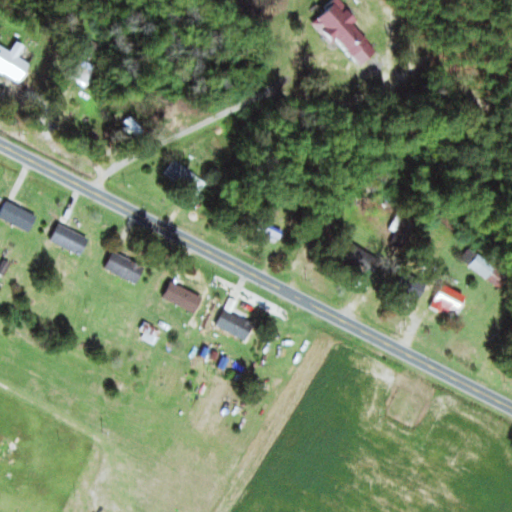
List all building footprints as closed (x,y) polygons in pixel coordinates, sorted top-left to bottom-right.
[(356,69),(379,52),(341,0),(335,0),(316,14),(356,69)] [(82,48),(99,57),(109,40),(92,30),(82,48)] [(19,57),(26,47),(16,41),(10,51),(0,45),(0,70),(19,82),(31,65),(19,57)] [(192,191),(202,177),(174,158),(164,172),(192,191)] [(380,197),(370,193),(363,209),(373,213),(380,197)] [(38,216),(6,200),(0,213),(0,217),(30,232),(38,216)] [(50,241),(81,256),(89,239),(59,224),(50,241)] [(275,243),(281,232),(269,225),(263,235),(275,243)] [(374,256),(349,241),(340,257),(364,272),(374,256)] [(496,268),(470,247),(461,259),(488,279),(496,268)] [(136,284),(145,267),(114,250),(105,267),(136,284)] [(396,290),(420,301),(429,283),(405,271),(396,290)] [(163,297),(196,314),(204,298),(171,281),(163,297)] [(459,316),(466,295),(439,285),(431,307),(459,316)] [(256,324),(225,308),(216,326),(247,341),(256,324)] [(161,331),(148,324),(141,336),(154,343),(161,331)]
